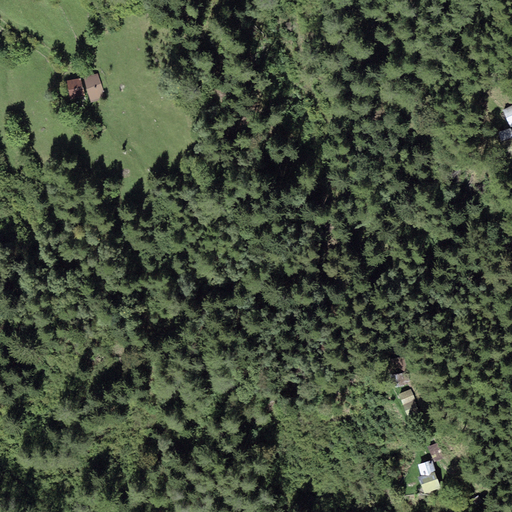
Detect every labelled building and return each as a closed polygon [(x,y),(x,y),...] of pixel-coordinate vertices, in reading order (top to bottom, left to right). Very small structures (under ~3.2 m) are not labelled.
[(98,74),(84,78),(91,102),(105,98),(98,74)] [(81,79),(68,81),(71,99),(85,96),(81,79)] [(511,98),(503,102),(511,123),(511,98)] [(511,129),(511,127),(497,133),(508,159),(511,157),(511,129)] [(404,355),(388,360),(396,388),(413,383),(404,355)] [(413,390),(400,394),(408,418),(421,414),(413,390)] [(442,441),(430,445),(436,464),(448,460),(442,441)] [(432,461),(418,465),(422,477),(418,478),(425,496),(442,490),(432,461)] [(487,511),(479,500),(472,504),(477,511),(487,511)]
